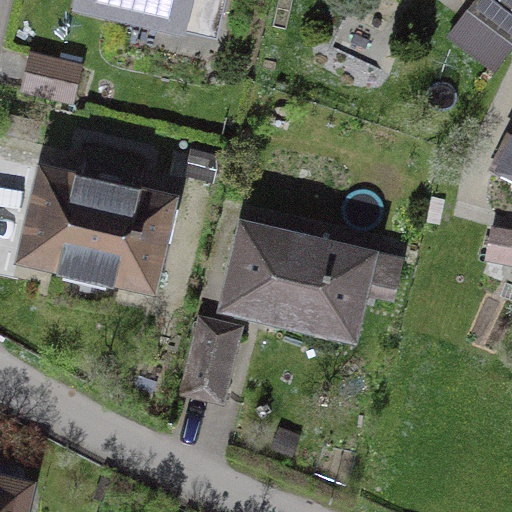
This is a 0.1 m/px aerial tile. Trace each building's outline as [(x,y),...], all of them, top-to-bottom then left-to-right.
[(82,0),(82,3),(178,25),(183,0),(82,0)] [(511,0),(472,0),(511,30),(511,0)] [(30,54),(22,89),(72,101),(80,66),(30,54)] [(44,173),(25,255),(148,283),(167,202),(135,194),(136,190),(78,177),(77,181),(44,173)] [(246,231),(229,302),(347,330),(366,252),(309,239),(307,245),(246,231)] [(511,234),(494,231),(490,256),(511,260),(511,234)] [(202,321),(185,390),(219,398),(236,330),(202,321)] [(0,483),(0,511),(16,511),(21,489),(0,483)]
